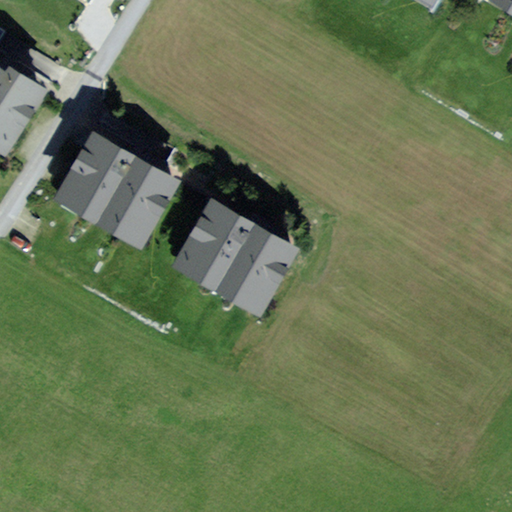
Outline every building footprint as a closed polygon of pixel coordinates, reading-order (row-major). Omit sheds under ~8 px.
[(405,0),(421,9),(426,0),(405,0)] [(511,0),(478,0),(477,2),(511,21),(511,0)] [(0,141),(3,143),(36,88),(5,69),(0,66),(0,141)] [(59,191),(142,236),(170,185),(126,161),(87,139),(59,191)] [(180,261),(267,308),(300,248),(255,223),(213,201),(180,261)]
